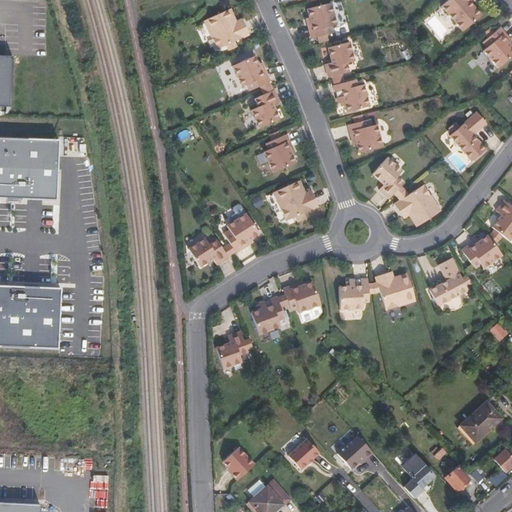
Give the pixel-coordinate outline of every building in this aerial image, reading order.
[(480,16),(467,1),(468,0),(447,0),(439,6),(461,31),(480,16)] [(305,10),(308,19),(304,20),(310,39),(316,38),(319,44),(326,42),(325,36),(331,34),(330,27),(335,26),(329,4),(305,10)] [(240,21),(234,23),(228,10),(218,15),(203,22),(216,50),(225,46),(227,52),(235,48),(233,43),(247,36),(240,21)] [(511,55),(511,48),(509,46),(511,44),(498,27),(493,32),(489,27),(482,33),(486,38),(481,42),(486,48),(482,51),(497,68),(511,55)] [(346,64),(353,62),(349,49),(348,43),(327,49),(330,64),(324,65),(327,79),(331,77),(332,82),(342,79),(340,75),(348,73),(346,64)] [(269,83),(262,70),(260,64),(257,66),(253,57),(231,68),(241,88),(246,86),(248,92),(259,88),(261,91),(270,87),(268,83),(269,83)] [(0,110),(10,111),(11,60),(0,59),(0,110)] [(340,108),(344,107),(346,113),(368,107),(363,85),(356,87),(354,80),(343,84),(342,79),(332,82),(334,86),(332,86),(337,105),(339,104),(340,108)] [(278,120),(272,107),(278,103),(272,91),(271,92),(270,87),(261,91),(263,96),(253,100),(257,108),(250,112),(258,130),(278,120)] [(484,151),(471,136),(485,124),(476,113),(458,128),(455,123),(448,128),(452,133),(448,136),(470,163),(484,151)] [(353,146),(356,145),(359,154),(382,147),(376,125),(371,127),(368,120),(362,121),(360,116),(352,118),(354,124),(347,125),(353,146)] [(53,136),(0,133),(0,193),(53,195),(53,136)] [(295,164),(291,156),(294,154),(285,135),(279,138),(276,133),(268,136),(271,142),(264,145),(267,151),(262,153),(273,174),(295,164)] [(400,187),(403,184),(396,178),(401,172),(387,159),(372,175),(384,186),(379,190),(389,199),(393,194),(396,198),(404,191),(400,187)] [(318,207),(310,192),(305,194),(298,182),(272,193),(286,222),(295,218),(298,223),(306,220),(303,214),(318,207)] [(402,219),(408,216),(416,228),(440,211),(422,186),(407,196),(404,191),(396,198),(399,202),(393,206),(402,219)] [(508,241),(511,236),(511,207),(503,201),(495,211),(500,216),(491,228),(494,230),(491,233),(498,241),(501,236),(508,241)] [(236,254),(248,246),(253,243),(251,240),(259,235),(245,215),(226,228),(229,232),(223,236),(230,245),(226,248),(231,256),(235,254),(236,254)] [(487,235),(480,241),(478,238),(461,251),(474,269),(480,264),(483,269),(501,255),(493,245),(498,241),(491,233),(487,236),(487,235)] [(231,256),(226,248),(223,250),(217,242),(209,247),(205,240),(188,251),(200,269),(213,261),(217,267),(228,259),(231,256)] [(437,306),(468,290),(466,286),(471,283),(467,276),(462,278),(451,259),(438,266),(447,282),(429,290),(437,306)] [(407,274),(393,279),(391,272),(375,278),(377,283),(372,284),(374,295),(379,293),(385,311),(415,301),(407,274)] [(369,303),(368,295),(374,295),(372,284),(368,285),(367,280),(349,281),(349,283),(345,284),(346,288),(339,288),(340,311),(362,310),(362,303),(369,303)] [(304,286),(303,283),(297,285),(284,291),(286,296),(281,298),(285,307),(289,305),(291,311),(297,309),(299,313),(321,306),(312,283),(304,286)] [(48,298),(0,296),(0,356),(46,358),(48,298)] [(257,308),(259,311),(252,314),(259,336),(280,328),(278,321),(284,319),(280,309),(285,307),(281,298),(277,299),(277,298),(259,305),(260,306),(257,308)] [(499,342),(507,334),(497,323),(489,331),(499,342)] [(242,363),(240,356),(248,352),(247,350),(253,348),(250,340),(244,342),(241,333),(228,337),(230,344),(216,348),(223,369),(242,363)] [(488,427),(500,417),(486,400),(458,425),(475,444),(490,430),(488,427)] [(354,436),(337,452),(354,469),(371,454),(354,436)] [(300,470),(319,454),(307,440),(288,456),(300,470)] [(238,446),(221,462),(238,480),(255,464),(238,446)] [(438,459),(446,453),(442,448),(434,455),(438,459)] [(511,466),(511,458),(511,457),(511,456),(511,453),(507,448),(493,460),(505,472),(511,466)] [(433,476),(414,455),(402,466),(413,479),(404,487),(414,497),(422,489),(421,487),(433,476)] [(468,480),(456,466),(443,477),(455,491),(468,480)] [(486,481),(475,469),(469,474),(480,486),(486,481)] [(257,511),(273,511),(289,498),(274,481),(265,488),(260,481),(248,490),(254,497),(249,502),(257,511)] [(35,511),(36,500),(0,498),(0,511),(35,511)]
